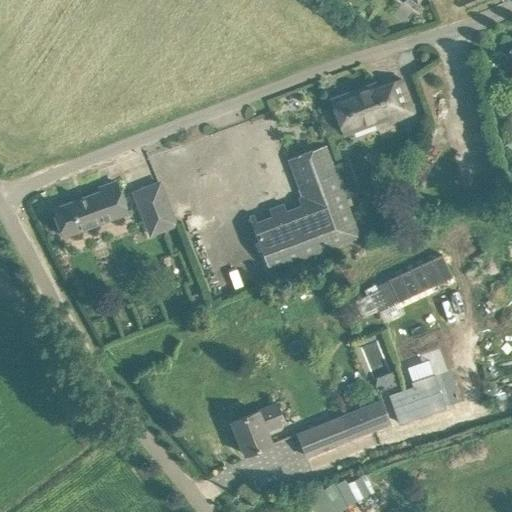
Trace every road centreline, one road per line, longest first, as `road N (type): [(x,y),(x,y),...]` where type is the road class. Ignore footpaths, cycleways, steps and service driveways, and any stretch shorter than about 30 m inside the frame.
road 1 (unclassified): [(0,196),(490,12)]
road 2 (unclassified): [(204,511),(73,332),(0,200)]
